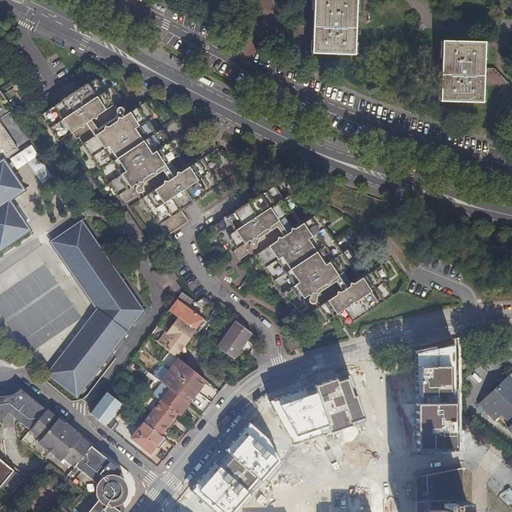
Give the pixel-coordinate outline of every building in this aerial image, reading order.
[(312,53),(354,54),(356,0),(313,0),(313,31),(312,53)] [(484,77),(485,43),(442,42),(441,102),(483,102),(484,77)] [(143,198),(166,234),(168,234),(169,234),(187,223),(188,221),(188,220),(188,219),(181,209),(219,184),(210,171),(217,167),(208,154),(178,174),(169,161),(184,151),(175,138),(168,142),(160,129),(147,137),(139,125),(153,116),(144,103),(124,116),(123,114),(124,112),(124,111),(124,110),(124,108),(122,107),(120,107),(118,107),(116,103),(120,100),(111,86),(105,91),(96,78),(42,114),(59,140),(72,132),(77,139),(79,137),(118,195),(120,194),(121,195),(121,197),(123,200),(125,202),(127,202),(134,197),(135,195),(135,194),(134,193),(137,191),(139,193),(140,193),(141,192),(145,197),(143,198)] [(0,250),(30,230),(10,200),(25,190),(4,160),(19,149),(0,121),(0,119),(14,110),(0,90),(0,250)] [(384,282),(391,277),(382,263),(351,285),(343,272),(357,262),(357,261),(348,248),(342,253),(325,228),(332,223),(323,210),(292,230),(284,217),(298,207),(290,194),(283,199),(274,185),(214,225),(231,251),(232,251),(235,249),(235,250),(234,251),(234,252),(238,258),(239,259),(241,258),(248,253),(249,252),(249,251),(247,249),(250,247),(252,249),(253,249),(255,249),(255,248),(258,252),(256,254),(290,306),(294,304),(298,310),(299,311),(301,311),(307,307),(307,306),(307,305),(307,304),(309,302),(310,303),(311,303),(313,303),(314,302),(317,307),(320,305),(329,319),(336,313),(344,326),(392,295),(384,282)] [(97,309),(47,373),(76,396),(143,310),(82,221),(51,241),(97,309)] [(167,261),(164,263),(152,271),(164,289),(169,285),(174,292),(181,288),(176,280),(178,278),(167,261)] [(167,310),(178,318),(194,330),(197,325),(201,328),(206,321),(187,307),(192,299),(183,292),(182,291),(167,310)] [(150,336),(179,358),(195,337),(191,334),(194,330),(178,318),(168,332),(161,327),(167,318),(164,315),(150,336)] [(224,337),(240,348),(251,332),(236,321),(224,337)] [(224,337),(217,347),(232,358),(240,348),(224,337)] [(460,338),(413,351),(413,455),(460,451),(460,338)] [(511,372),(510,375),(509,374),(479,404),(498,424),(505,418),(511,425),(507,428),(511,433),(511,372)] [(335,379),(269,401),(293,443),(365,420),(355,395),(351,396),(346,379),(336,383),(335,379)] [(179,414),(188,403),(170,389),(161,400),(179,414)] [(117,511),(117,510),(116,508),(112,505),(117,504),(120,502),(123,499),(125,496),(126,491),(126,486),(125,481),(122,477),(119,475),(116,473),(112,472),(109,472),(112,468),(112,467),(113,464),(112,463),(111,462),(109,461),(108,461),(106,463),(98,457),(102,453),(79,434),(76,438),(68,432),(69,430),(69,429),(68,427),(67,427),(66,426),(65,426),(63,426),(62,427),(54,421),(58,417),(35,399),(32,402),(26,398),(26,396),(27,394),(26,393),(25,392),(22,391),(20,391),(19,393),(17,390),(12,393),(14,410),(21,416),(19,419),(41,437),(39,440),(62,458),(64,456),(96,482),(95,485),(96,496),(98,497),(86,511),(117,511)] [(144,403),(153,410),(161,400),(152,393),(144,403)] [(170,428),(180,415),(179,414),(161,400),(153,410),(144,421),(160,433),(167,425),(170,428)] [(116,414),(107,426),(124,440),(133,428),(116,414)] [(150,451),(163,435),(160,433),(144,421),(132,437),(150,451)] [(267,437),(249,423),(192,490),(216,511),(235,511),(280,462),(267,437)] [(62,458),(39,440),(38,441),(61,460),(62,458)] [(14,471),(0,459),(0,486),(1,487),(14,471)] [(463,466),(416,476),(416,501),(463,500),(463,466)]
